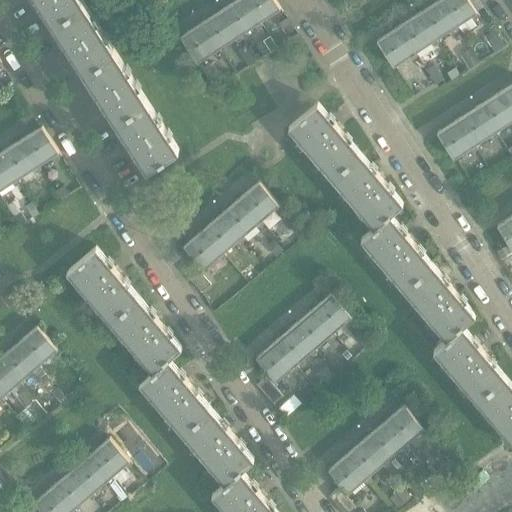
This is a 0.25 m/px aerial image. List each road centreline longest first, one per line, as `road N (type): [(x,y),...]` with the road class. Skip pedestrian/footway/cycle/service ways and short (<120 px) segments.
road 1 (residential): [(318,511),(0,24)]
road 2 (residential): [(511,321),(302,0)]
